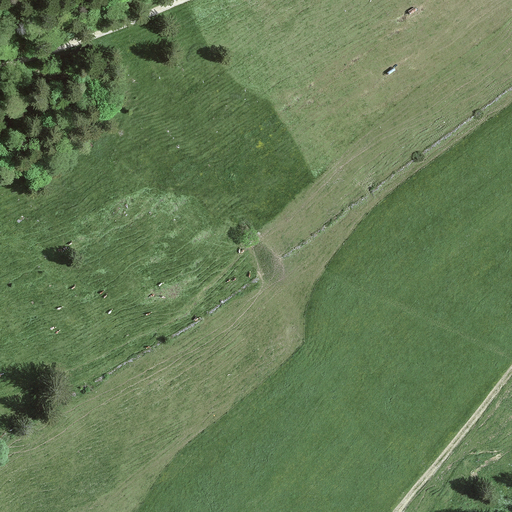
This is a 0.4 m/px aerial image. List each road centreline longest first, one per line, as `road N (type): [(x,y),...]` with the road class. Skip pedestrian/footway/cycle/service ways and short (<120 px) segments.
road 1 (track): [(0,74),(188,0)]
road 2 (track): [(511,369),(393,511)]
